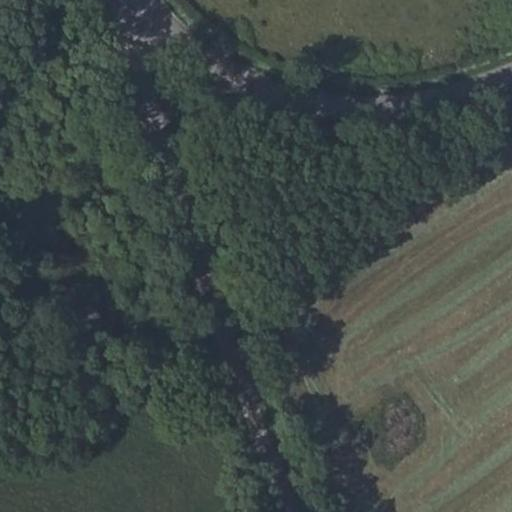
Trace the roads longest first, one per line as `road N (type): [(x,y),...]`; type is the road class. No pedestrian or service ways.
road 1 (unclassified): [(121,0),(205,284),(289,511)]
road 2 (unclassified): [(141,0),(210,63),(319,101),(390,104),(454,94),(511,72)]
